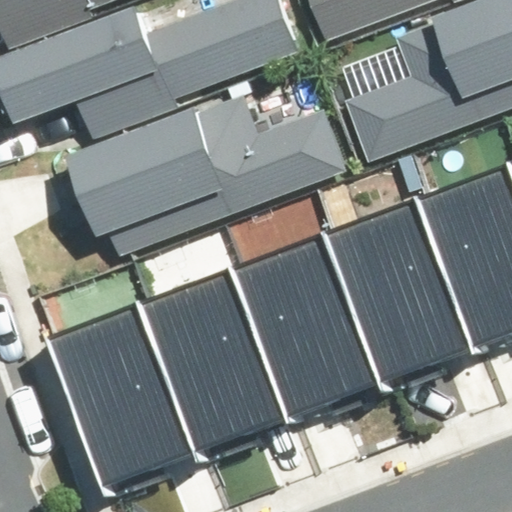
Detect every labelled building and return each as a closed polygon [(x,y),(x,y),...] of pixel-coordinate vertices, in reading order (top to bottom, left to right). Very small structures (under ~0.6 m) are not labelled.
[(7,0),(36,80),(82,64),(101,120),(305,49),(287,0),(220,0),(162,21),(154,0),(130,0),(102,10),(98,0),(7,0)] [(309,0),(323,37),(428,0),(309,0)] [(511,112),(511,4),(438,33),(451,68),(376,95),(399,154),(511,112)] [(241,97),(89,145),(119,240),(348,168),(329,108),(252,132),(241,97)] [(511,334),(511,154),(429,186),(490,343),(511,334)] [(490,343),(429,186),(337,222),(399,378),(490,343)] [(399,378),(337,222),(245,258),(307,414),(399,378)] [(307,414),(245,258),(153,294),(215,450),(307,414)] [(215,450),(153,294),(61,329),(123,485),(215,450)]
